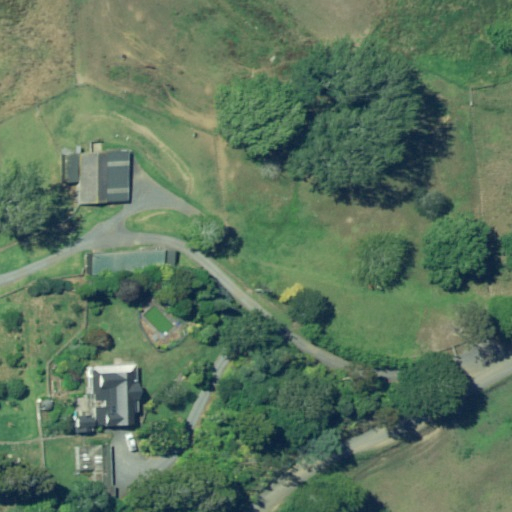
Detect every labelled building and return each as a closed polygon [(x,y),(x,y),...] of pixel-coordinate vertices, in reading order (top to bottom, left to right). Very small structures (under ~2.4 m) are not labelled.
[(98,153),(98,143),(83,144),(84,154),(55,155),(56,183),(72,182),(72,204),(121,202),(120,152),(98,153)] [(157,272),(156,252),(83,255),(84,275),(141,272),(157,272)] [(129,412),(126,366),(75,369),(77,402),(97,401),(98,426),(123,424),(123,413),(129,412)] [(83,432),(83,417),(69,417),(69,432),(83,432)] [(110,495),(105,444),(73,448),(75,470),(91,469),(94,497),(110,495)]
